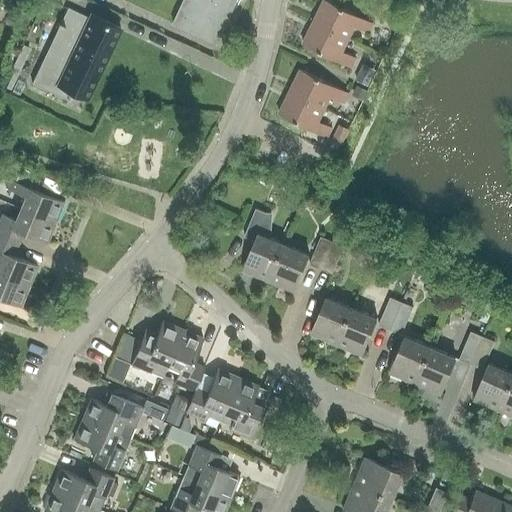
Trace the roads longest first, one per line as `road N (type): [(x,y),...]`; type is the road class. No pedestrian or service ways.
road 1 (residential): [(4,501),(65,359),(152,247)]
road 2 (residential): [(152,247),(202,186),(237,125),(271,0)]
road 3 (residential): [(321,397),(152,247)]
road 4 (residential): [(511,469),(321,397)]
road 5 (residential): [(283,511),(321,397)]
